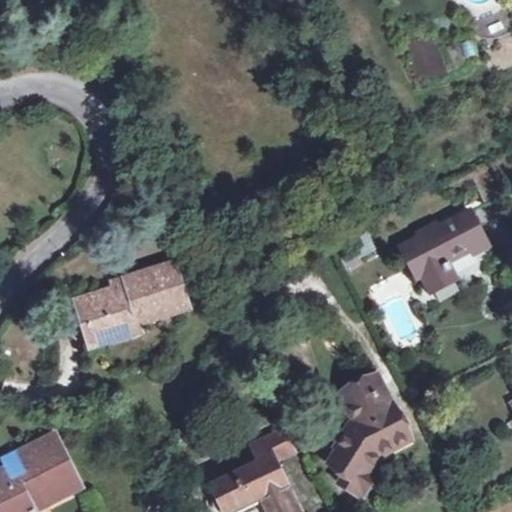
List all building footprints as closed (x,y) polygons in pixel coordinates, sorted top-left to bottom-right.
[(471,178),(485,207),(508,196),(495,167),(471,178)] [(454,281),(446,264),(483,244),(468,215),(402,249),(417,278),(420,275),(430,294),(454,281)] [(351,250),(356,260),(373,250),(369,239),(351,250)] [(171,267),(124,283),(125,289),(111,293),(99,297),(98,294),(79,301),(85,321),(82,322),(90,345),(126,333),(124,324),(136,320),(138,325),(187,310),(178,279),(175,280),(171,267)] [(125,289),(124,283),(109,287),(111,293),(125,289)] [(124,324),(126,333),(139,329),(138,325),(136,320),(124,324)] [(371,400),(385,393),(376,377),(362,384),(371,400)] [(405,434),(385,393),(371,400),(362,384),(340,396),(353,422),(346,433),(348,434),(329,467),(345,478),(340,486),(361,500),(378,475),(375,472),(365,465),(373,451),(405,434)] [(298,511),(274,461),(292,451),(282,431),(251,447),(259,464),(210,489),(206,506),(212,511),(298,511)] [(365,465),(375,472),(381,461),(411,444),(405,434),(373,451),(365,465)] [(54,437),(21,453),(29,469),(13,477),(8,467),(0,471),(0,511),(31,511),(30,509),(45,501),(47,505),(78,488),(54,437)] [(29,469),(21,453),(5,461),(8,467),(13,477),(29,469)]
